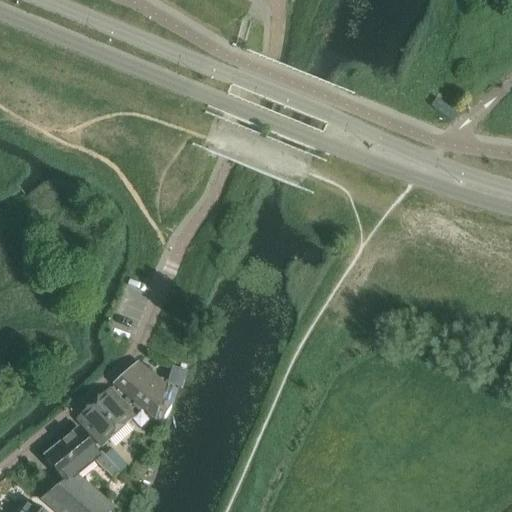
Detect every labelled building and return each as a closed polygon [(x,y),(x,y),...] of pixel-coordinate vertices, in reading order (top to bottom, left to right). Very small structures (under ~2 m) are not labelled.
[(145,412),(152,418),(156,421),(163,400),(166,386),(138,364),(113,386),(145,412)] [(152,418),(145,412),(137,422),(121,406),(124,403),(119,398),(116,401),(107,393),(76,421),(103,451),(128,426),(137,434),(152,418)] [(111,511),(114,509),(91,489),(76,476),(94,462),(105,474),(106,473),(113,480),(119,474),(105,458),(102,455),(99,457),(78,430),(44,458),(65,484),(41,502),(53,511),(111,511)] [(105,458),(119,474),(126,468),(111,452),(105,458)] [(43,511),(29,501),(20,511),(43,511)]
